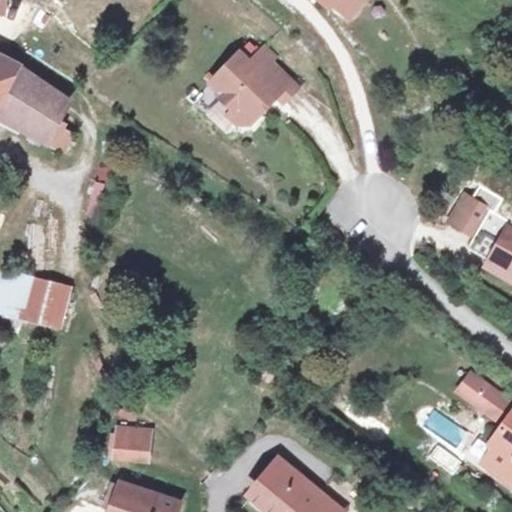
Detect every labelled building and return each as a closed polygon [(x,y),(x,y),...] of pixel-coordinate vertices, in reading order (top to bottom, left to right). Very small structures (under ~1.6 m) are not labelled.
[(329,0),(344,13),(356,0),(329,0)] [(222,108),(231,117),(244,117),(266,88),(277,97),(291,83),(264,57),(268,52),(259,43),(245,57),(234,47),(205,76),(218,89),(215,91),(227,104),(222,108)] [(48,115),(63,93),(9,53),(0,48),(0,110),(38,132),(48,115)] [(65,126),(48,115),(38,132),(37,134),(54,145),(65,126)] [(88,217),(104,219),(110,168),(94,167),(88,217)] [(500,210),(474,194),(458,221),(484,236),(500,210)] [(511,232),(498,257),(511,264),(511,232)] [(0,293),(6,294),(12,265),(8,264),(0,290),(0,293)] [(12,265),(6,294),(7,294),(14,296),(11,305),(47,316),(59,277),(12,265)] [(511,428),(511,415),(474,386),(462,402),(506,436),(511,428)] [(411,422),(442,443),(455,424),(424,404),(411,422)] [(483,474),(511,496),(511,428),(506,436),(501,442),(506,445),(483,474)] [(120,474),(159,473),(156,441),(119,443),(120,474)] [(437,445),(429,455),(450,470),(457,460),(437,445)] [(299,478),(276,509),(280,511),(345,511),(346,511),(299,478)] [(169,511),(128,500),(124,511),(169,511)]
